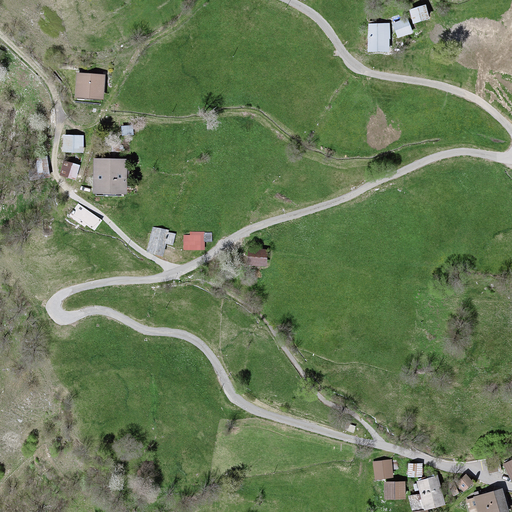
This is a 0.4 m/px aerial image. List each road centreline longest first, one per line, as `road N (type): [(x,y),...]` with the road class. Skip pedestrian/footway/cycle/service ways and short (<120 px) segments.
road 1 (residential): [(511,478),(279,429),(223,396),(190,341),(170,325),(69,318),(57,300),(84,277),(174,269)]
road 2 (residential): [(174,269),(198,264),(271,220),(440,153),(500,159),(511,152)]
road 3 (residential): [(511,122),(480,94),(365,65),(315,10),(287,0)]
road 4 (residential): [(70,191),(174,269)]
